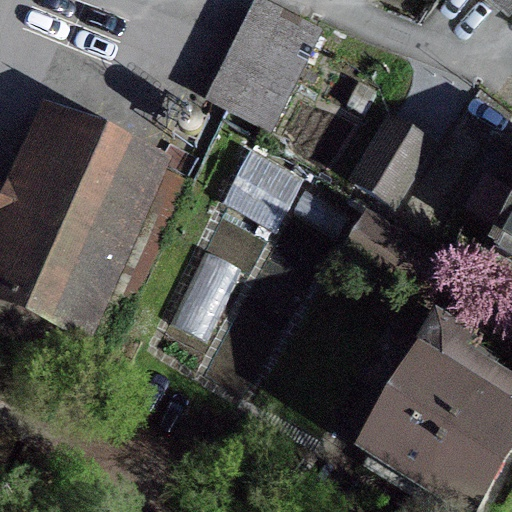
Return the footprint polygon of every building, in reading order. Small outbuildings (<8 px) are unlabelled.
[(316,30),(257,0),(254,0),(203,98),(264,130),(316,30)] [(169,157),(51,104),(0,215),(0,299),(86,340),(169,157)] [(190,107),(183,108),(178,111),(176,118),(178,127),(185,131),(193,130),(199,125),(200,116),(196,110),(190,107)] [(429,140),(383,112),(348,171),(394,199),(429,140)] [(295,178),(245,150),(217,201),(268,228),(295,178)] [(442,263),(367,212),(339,254),(414,304),(442,263)] [(498,511),(511,489),(511,384),(447,347),(379,463),(462,511),(498,511)]
